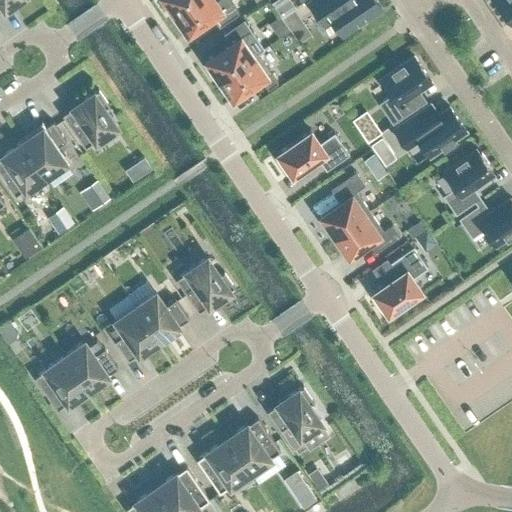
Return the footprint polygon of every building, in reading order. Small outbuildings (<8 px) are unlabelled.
[(0,0),(0,7),(1,7),(3,10),(16,0),(0,0)] [(165,0),(173,12),(189,0),(165,0)] [(206,0),(189,0),(173,12),(187,31),(212,14),(218,24),(238,10),(230,0),(210,0),(208,2),(206,0)] [(307,0),(307,1),(324,25),(331,20),(341,34),(381,6),(376,0),(307,0)] [(511,0),(496,0),(511,21),(511,19),(511,0)] [(287,25),(298,16),(292,7),(280,15),(287,25)] [(229,40),(205,57),(218,77),(256,50),(263,46),(250,27),(242,16),(223,30),(229,40)] [(256,50),(218,77),(232,96),(260,77),(267,87),(277,80),(256,50)] [(430,78),(414,54),(403,62),(402,60),(390,68),(391,69),(380,77),(391,92),(379,101),(392,120),(414,104),(406,94),(430,78)] [(115,123),(103,106),(108,102),(97,86),(61,111),(84,145),(115,123)] [(368,100),(353,110),(368,133),(383,123),(368,100)] [(418,136),(429,152),(440,144),(442,147),(454,139),(452,137),(464,128),(448,105),(437,112),(430,101),(394,125),(407,144),(418,136)] [(15,143),(38,176),(63,159),(54,146),(65,138),(51,118),(15,143)] [(320,139),(310,125),(273,150),(278,157),(277,158),(286,170),(289,168),(292,173),(318,156),(325,166),(347,151),(333,130),(320,139)] [(375,151),(386,144),(380,135),(369,143),(375,151)] [(38,176),(15,143),(0,153),(0,173),(14,193),(38,176)] [(127,158),(135,170),(155,158),(147,146),(127,158)] [(454,162),(443,169),(453,185),(441,193),(454,212),(476,197),(469,186),(492,170),(489,166),(490,165),(480,150),(479,151),(476,147),(465,154),(464,152),(453,160),(454,162)] [(364,182),(355,169),(331,186),(340,199),(319,214),(321,217),(319,219),(328,232),(330,230),(333,234),(369,208),(355,189),(364,182)] [(109,195),(97,177),(82,187),(94,205),(109,195)] [(511,198),(510,196),(487,211),(479,200),(457,215),(470,234),(482,226),(492,242),(504,234),(505,236),(511,231),(511,198)] [(73,220),(62,204),(46,214),(58,231),(73,220)] [(369,208),(333,234),(334,235),(332,237),(341,250),(343,249),(346,252),(371,235),(378,245),(397,231),(390,221),(382,227),(369,208)] [(416,219),(403,228),(409,237),(422,228),(416,219)] [(11,236),(24,255),(40,243),(28,225),(11,236)] [(386,314),(423,289),(413,274),(426,265),(412,244),(390,260),(397,270),(369,289),(372,295),(370,296),(381,311),(383,309),(386,314)] [(223,268),(217,272),(205,254),(174,276),(197,309),(233,284),(223,268)] [(154,290),(134,303),(157,337),(188,316),(174,296),(163,303),(154,290)] [(117,319),(106,327),(113,338),(127,358),(157,337),(134,303),(115,317),(117,319)] [(15,335),(16,330),(9,319),(0,325),(0,332),(6,341),(15,335)] [(83,339),(63,352),(86,386),(117,365),(103,345),(96,334),(85,342),(83,339)] [(63,352),(33,373),(56,406),(86,386),(63,352)] [(271,399),(274,402),(266,408),(280,427),(287,422),(299,438),(324,420),(310,400),(313,398),(302,383),(299,384),(297,381),(271,399)] [(226,435),(249,469),(279,448),(256,414),(226,435)] [(249,469),(226,435),(195,456),(218,489),(249,469)] [(346,488),(369,475),(358,456),(335,469),(346,488)] [(185,463),(155,484),(173,511),(185,511),(208,497),(185,463)] [(326,480),(316,465),(307,471),(317,487),(326,480)] [(295,467),(282,476),(302,504),(315,495),(295,467)] [(173,511),(155,484),(124,505),(129,511),(173,511)]
